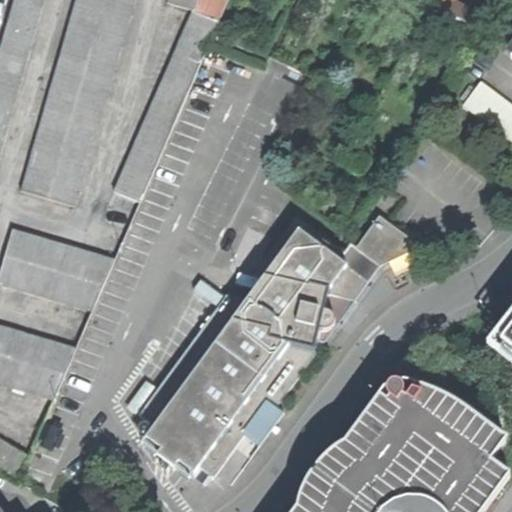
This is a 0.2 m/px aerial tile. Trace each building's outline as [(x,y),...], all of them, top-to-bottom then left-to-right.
[(13,0),(0,48),(0,154),(44,0),(13,0)] [(75,0),(20,193),(74,209),(134,0),(75,0)] [(166,0),(191,10),(193,11),(196,0),(166,0)] [(223,2),(217,0),(196,0),(193,11),(215,21),(223,2)] [(433,0),(431,3),(444,11),(466,23),(472,13),(452,1),(452,0),(433,0)] [(427,11),(440,18),(444,11),(431,3),(427,11)] [(191,10),(113,192),(140,203),(206,50),(218,22),(215,21),(193,11),(191,10)] [(455,32),(460,34),(466,23),(444,11),(440,18),(438,22),(455,32)] [(511,106),(481,83),(464,106),(511,141),(511,106)] [(356,249),(380,267),(421,247),(392,226),(379,217),(356,249)] [(328,295),(354,302),(368,283),(328,253),(334,246),(296,218),(253,277),(264,279),(328,295)] [(0,268),(0,284),(92,312),(115,260),(12,229),(0,268)] [(356,249),(350,245),(344,253),(334,246),(328,253),(368,283),(380,267),(356,249)] [(325,312),(328,295),(264,279),(253,294),(325,312)] [(227,295),(139,415),(155,428),(146,440),(154,446),(161,451),(161,456),(162,461),(167,465),(172,465),(179,464),(185,469),(194,475),(200,468),(214,478),(245,436),(270,403),(277,408),(325,342),(317,341),(320,331),(325,331),(328,331),(331,328),(333,325),(334,321),(333,317),(330,314),(325,312),(253,294),(248,301),(227,295)] [(334,321),(333,325),(331,328),(328,331),(325,331),(320,331),(317,341),(325,342),(354,302),(328,295),(325,312),(330,314),(333,317),(334,321)] [(511,313),(488,343),(511,362),(511,313)] [(0,384),(54,400),(76,348),(0,325),(0,384)] [(484,511),(511,476),(492,463),(507,441),(480,420),(462,407),(439,394),(416,386),(398,383),(394,383),(391,385),(389,388),(380,397),(368,413),(340,450),(334,455),(324,463),(313,476),(307,488),(301,503),(294,511),(484,511)] [(273,429),(284,413),(277,408),(270,403),(245,436),(259,447),(273,429)] [(0,473),(18,484),(30,457),(0,439),(0,473)]
